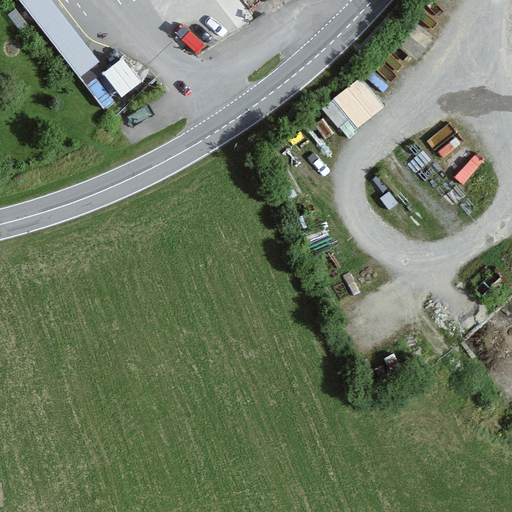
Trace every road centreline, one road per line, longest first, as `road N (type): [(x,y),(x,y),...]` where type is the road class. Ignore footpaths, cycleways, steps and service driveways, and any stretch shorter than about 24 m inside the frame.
road 1 (secondary): [(0,224),(128,180),(191,147),(315,57),(373,0)]
road 2 (unknown): [(511,145),(487,58),(492,0)]
